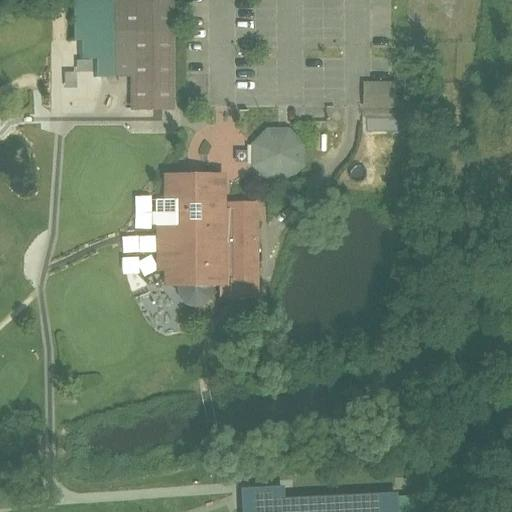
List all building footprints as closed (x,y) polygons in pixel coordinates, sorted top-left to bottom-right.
[(98,76),(117,76),(114,0),(73,0),(75,37),(81,37),(82,56),(97,55),(98,76)] [(177,92),(174,0),(114,0),(117,76),(117,80),(131,79),(132,110),(177,109),(177,92)] [(395,109),(396,82),(362,81),(362,109),(395,109)] [(29,111),(22,115),(23,124),(31,128),(37,124),(37,114),(29,111)] [(373,112),(363,112),(363,148),(372,148),(373,112)] [(308,142),(292,126),(269,126),(253,142),(253,165),(269,181),(292,181),(308,165),(308,142)] [(164,284),(175,284),(177,293),(182,300),(190,305),(201,304),(210,299),(213,291),(214,283),(219,283),(219,297),(260,296),(258,201),(226,202),(226,171),(164,173),(165,198),(151,199),(152,225),(156,225),(157,270),(164,270),(164,284)] [(349,487),(245,492),(246,508),(251,508),(251,511),(319,511),(350,511),(349,487)]
